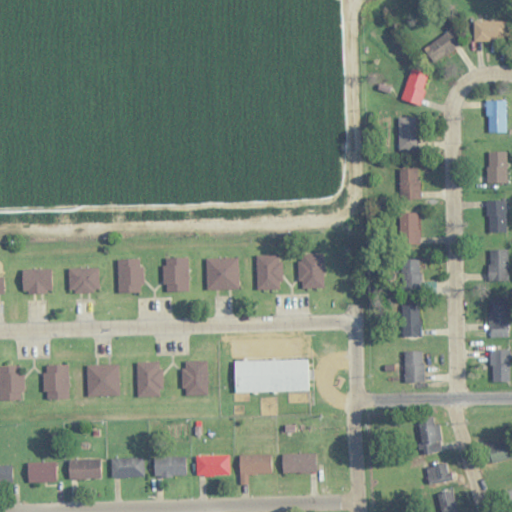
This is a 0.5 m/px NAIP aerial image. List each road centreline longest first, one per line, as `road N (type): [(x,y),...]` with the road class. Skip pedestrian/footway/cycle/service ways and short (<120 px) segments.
road 1 (residential): [(459,399),(452,113),(472,79),(511,73)]
road 2 (residential): [(0,330),(355,322)]
road 3 (residential): [(14,511),(360,506)]
road 4 (residential): [(360,511),(355,322)]
road 5 (residential): [(356,400),(511,398)]
